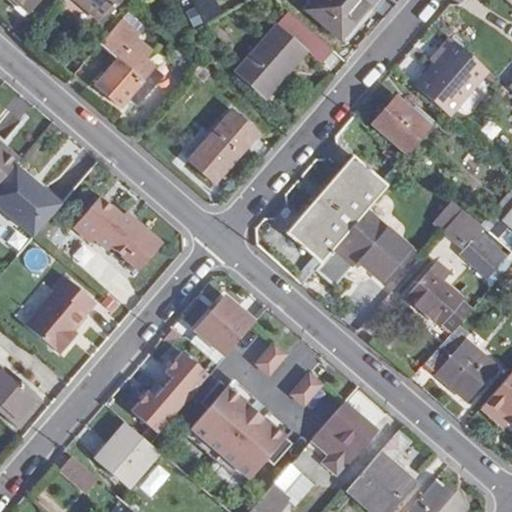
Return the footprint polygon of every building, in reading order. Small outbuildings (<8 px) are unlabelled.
[(15,0),(31,13),(42,0),(15,0)] [(74,0),(104,24),(124,0),(74,0)] [(367,4),(370,0),(318,0),(309,10),(342,37),(369,6),(367,4)] [(321,61),(332,51),(289,13),(237,73),(264,97),(284,73),(286,75),(308,50),(321,61)] [(122,62),(99,87),(124,109),(134,98),(141,106),(166,78),(148,62),(155,55),(138,40),(143,34),(125,19),(103,45),(122,62)] [(435,67),(455,43),(449,39),(429,62),(435,67)] [(435,67),(416,88),(449,117),(489,70),(456,42),(455,43),(435,67)] [(408,155),(430,128),(396,99),(373,125),(408,155)] [(217,184),(259,136),(233,112),(191,161),(217,184)] [(511,138),(495,123),(484,134),(506,155),(511,148),(511,138)] [(8,147),(0,139),(0,147),(5,152),(8,147)] [(8,147),(5,152),(0,147),(0,185),(17,165),(22,160),(8,147)] [(367,211),(376,202),(388,188),(352,159),(286,235),(321,265),(367,211)] [(0,185),(0,204),(37,237),(64,206),(17,165),(0,185)] [(511,192),(482,227),(490,234),(503,219),(511,208),(511,192)] [(142,271),(165,245),(139,221),(135,225),(104,197),(77,226),(94,243),(98,239),(112,251),(115,247),(142,271)] [(436,221),(446,230),(464,210),(453,201),(436,221)] [(511,208),(503,219),(511,227),(511,208)] [(464,245),(481,226),(464,210),(446,230),(464,245)] [(359,261),(387,284),(415,253),(367,211),(321,265),(316,270),(336,287),(359,261)] [(0,247),(9,237),(0,229),(0,247)] [(491,277),(509,256),(481,234),(463,255),(491,277)] [(440,260),(411,292),(445,322),(446,320),(456,329),(459,325),(475,307),(465,298),(467,297),(446,279),(453,272),(440,260)] [(57,291),(28,326),(62,355),(75,340),(71,337),(76,332),(89,317),(87,315),(97,303),(67,277),(56,290),(57,291)] [(227,356),(251,328),(256,322),(227,297),(198,329),(227,356)] [(456,329),(444,342),(424,365),(468,401),(498,368),(465,340),(470,335),(459,325),(456,329)] [(76,332),(71,337),(75,340),(79,335),(76,332)] [(276,344),(258,365),(270,376),(288,355),(276,344)] [(164,373),(171,380),(157,395),(150,390),(131,411),(158,435),(211,377),(184,352),(164,373)] [(0,412),(17,429),(40,403),(0,366),(0,412)] [(511,374),(483,407),(498,420),(504,412),(511,418),(511,374)] [(311,375),(293,396),(305,406),(323,386),(311,375)] [(187,434),(246,485),(267,461),(274,467),(293,445),(220,382),(201,404),(208,410),(187,434)] [(345,467),(377,428),(346,402),(313,440),(345,467)] [(498,420),(507,427),(511,420),(511,418),(504,412),(498,420)] [(161,455),(149,445),(129,427),(98,462),(131,490),(161,455)] [(372,511),(389,511),(416,482),(383,453),(350,492),(372,511)] [(84,493),(97,478),(77,461),(63,475),(84,493)] [(293,507),(310,488),(289,468),(272,488),(289,503),(293,507)] [(470,511),(473,509),(441,479),(411,511),(470,511)] [(281,511),(289,503),(272,488),(250,511),(281,511)]
